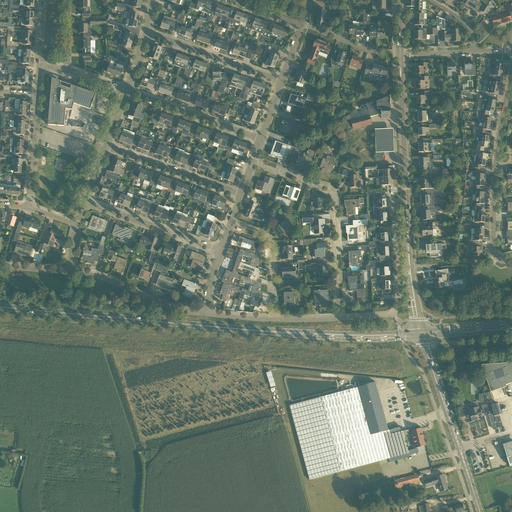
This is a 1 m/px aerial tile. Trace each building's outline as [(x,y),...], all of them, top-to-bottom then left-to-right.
[(87,12),(87,8),(87,0),(80,0),(80,8),(83,8),(83,12),(82,12),(82,17),(90,17),(90,12),(87,12)] [(132,7),(135,8),(140,8),(141,1),(133,0),(129,0),(128,6),(132,7)] [(202,12),(206,0),(204,0),(198,0),(195,9),(202,12)] [(206,0),(202,12),(208,14),(212,3),(206,0)] [(406,0),(406,7),(415,7),(414,10),(421,11),(421,10),(422,10),(422,0),(406,0)] [(467,0),(465,4),(476,11),(480,5),(475,1),(475,0),(467,0)] [(379,13),(379,9),(385,9),(385,1),(377,1),(377,6),(372,6),(372,13),(377,13),(379,13)] [(221,15),(224,7),(218,5),(214,16),(217,17),(217,16),(220,17),(221,15)] [(489,8),(485,5),(481,11),(485,14),(489,8)] [(224,7),(221,15),(225,16),(224,20),(226,21),(230,9),(224,7)] [(318,27),(320,28),(321,27),(322,26),(322,25),(323,23),(325,23),(326,12),(323,11),(324,9),(321,8),(321,11),(318,11),(316,22),(318,22),(317,25),(318,26),(318,27)] [(421,10),(421,11),(421,14),(414,14),(414,16),(413,16),(413,19),(413,20),(426,20),(426,11),(422,10),(421,10)] [(235,23),(239,25),(243,14),(237,12),(232,23),(235,24),(235,23)] [(127,19),(137,22),(139,15),(131,13),(128,13),(126,19),(127,19)] [(366,30),(367,13),(363,13),(363,22),(356,22),(356,27),(355,34),(355,36),(363,36),(363,29),(366,29),(366,30)] [(376,37),(377,37),(377,26),(377,25),(373,25),(373,23),(370,23),(370,13),(367,13),(366,30),(369,30),(369,37),(376,37)] [(509,13),(500,16),(492,18),(494,25),(511,20),(509,13)] [(249,16),(243,14),(239,25),(242,26),(245,27),(249,16)] [(170,18),(167,17),(164,16),(160,27),(166,30),(170,18)] [(437,31),(445,30),(445,24),(445,21),(444,21),(444,20),(436,16),(437,24),(437,28),(437,31)] [(171,18),(170,18),(166,30),(172,32),(177,20),(171,18)] [(251,29),(254,30),(257,32),(261,21),(255,18),(251,29)] [(125,25),(129,26),(136,28),(137,22),(127,19),(125,25)] [(115,22),(106,20),(106,24),(114,26),(122,28),(123,25),(115,23),(115,22)] [(421,28),(428,28),(428,25),(426,25),(426,20),(413,20),(413,23),(414,23),(414,25),(421,25),(421,28)] [(257,32),(260,33),(263,34),(267,23),(261,21),(257,32)] [(178,34),(184,36),(187,28),(184,27),(185,24),(182,23),(178,34)] [(90,33),(90,25),(90,24),(85,24),(80,24),(80,33),(83,33),(83,37),(90,37),(90,36),(91,36),(91,33),(90,33)] [(271,33),(278,35),(281,28),(274,25),(271,33)] [(187,28),(184,36),(190,38),(194,27),(192,26),(190,30),(187,28)] [(386,26),(377,26),(377,37),(376,37),(376,39),(384,39),(384,31),(386,31),(386,26)] [(278,35),(277,38),(276,39),(283,41),(284,38),(287,30),(281,28),(278,35)] [(421,28),(417,28),(417,31),(414,31),(414,40),(421,40),(426,40),(426,35),(437,35),(437,31),(437,28),(428,28),(421,28)] [(196,40),(202,43),(205,35),(207,31),(200,29),(196,40)] [(459,34),(459,30),(451,30),(451,33),(446,33),(446,32),(441,32),(442,42),(447,41),(451,40),(451,42),(460,41),(460,38),(461,38),(460,34),(459,34)] [(123,32),(121,31),(121,32),(119,38),(124,39),(132,42),(134,35),(126,32),(126,33),(123,32)] [(205,35),(202,43),(208,45),(212,34),(210,33),(209,36),(205,35)] [(214,47),(220,49),(223,41),(224,38),(218,36),(214,47)] [(90,53),(90,37),(83,37),(83,41),(80,41),(80,49),(83,49),(83,53),(83,57),(88,57),(90,57),(90,53)] [(130,48),(132,42),(124,39),(123,42),(120,41),(119,45),(130,48)] [(223,41),(220,49),(226,51),(230,40),(228,39),(226,43),(223,41)] [(307,63),(311,65),(314,66),(318,55),(326,58),(327,55),(331,47),(327,45),(327,44),(326,43),(327,42),(323,41),(323,42),(316,39),(312,47),(313,48),(309,57),(309,56),(307,63)] [(238,56),(241,48),(238,46),(239,43),(236,42),(232,53),(238,56)] [(154,45),(151,51),(163,55),(165,49),(154,45)] [(241,48),(238,56),(244,58),(248,47),(246,46),(245,49),(241,48)] [(160,61),(161,59),(163,55),(151,51),(149,57),(160,61)] [(331,60),(331,65),(332,65),(336,66),(337,63),(342,65),(346,54),(346,53),(342,51),(342,52),(342,53),(339,52),(337,57),(333,55),(333,54),(333,53),(331,60)] [(267,59),(276,62),(278,56),(267,52),(265,58),(267,59)] [(173,65),(179,67),(183,56),(177,54),(173,65)] [(183,56),(179,67),(185,69),(190,58),(183,56)] [(352,56),(351,61),(349,66),(360,70),(363,61),(359,60),(360,59),(352,56)] [(274,68),(276,62),(267,59),(266,62),(264,61),(262,67),(266,68),(267,66),(274,68)] [(195,69),(198,70),(201,62),(195,60),(191,71),(194,72),(195,69)] [(490,68),(490,69),(503,71),(502,71),(504,65),(499,64),(500,62),(492,60),(491,64),(490,68)] [(468,75),(472,75),(476,75),(475,65),(471,65),(471,61),(464,61),(464,70),(468,70),(468,75)] [(113,75),(117,64),(114,62),(113,66),(109,65),(107,72),(113,75)] [(208,65),(201,62),(198,70),(202,71),(201,75),(203,76),(208,65)] [(449,64),(449,63),(449,62),(447,62),(447,64),(446,64),(447,76),(451,76),(451,71),(455,71),(455,63),(450,63),(450,64),(449,64)] [(427,63),(420,63),(420,67),(414,67),(415,75),(423,74),(423,70),(427,70),(427,63)] [(117,64),(113,75),(120,77),(122,70),(123,66),(117,64)] [(383,68),(383,67),(373,65),(373,67),(366,66),(364,75),(372,77),(372,75),(380,77),(381,77),(386,78),(385,79),(386,79),(388,69),(383,68)] [(294,82),(297,83),(296,87),(302,89),(305,80),(309,69),(303,67),(302,71),(298,70),(295,77),(296,78),(294,82)] [(212,69),(213,81),(221,81),(220,69),(212,69)] [(503,71),(490,69),(489,75),(488,78),(496,79),(497,76),(501,77),(502,71),(503,72),(503,71)] [(140,86),(146,88),(149,80),(146,79),(146,77),(147,75),(144,74),(140,86)] [(234,74),(231,83),(230,85),(233,86),(236,88),(240,76),(234,74)] [(242,90),(242,91),(241,93),(242,93),(239,99),(242,100),(245,94),(247,88),(243,87),(246,79),(240,76),(236,88),(239,89),(242,90)] [(422,89),(422,92),(425,92),(424,89),(425,89),(424,86),(428,86),(428,77),(420,77),(420,81),(415,82),(416,90),(422,89)] [(70,89),(60,86),(60,82),(61,81),(51,78),(48,125),(48,123),(49,123),(49,125),(56,125),(56,124),(58,124),(57,126),(64,126),(65,109),(72,110),(73,103),(89,109),(90,110),(92,103),(90,103),(91,101),(93,102),(95,96),(93,95),(94,94),(95,94),(71,85),(71,86),(70,89)] [(152,81),(149,80),(146,88),(152,90),(157,79),(154,78),(152,81)] [(500,83),(496,82),(496,79),(488,78),(487,87),(499,89),(500,83)] [(164,94),(167,87),(167,86),(168,83),(162,81),(158,92),(164,94)] [(253,81),(250,89),(249,92),(255,95),(259,83),(253,81)] [(255,95),(259,96),(262,97),(266,86),(259,83),(255,95)] [(167,87),(164,94),(170,97),(175,85),(172,84),(170,88),(167,87)] [(176,99),(182,101),(185,93),(182,92),(183,88),(180,87),(176,99)] [(485,92),(485,96),(492,97),(493,94),(497,95),(498,89),(499,89),(487,87),(485,92)] [(192,92),(190,91),(186,90),(185,93),(182,101),(188,103),(192,92)] [(429,92),(425,92),(422,92),(422,96),(416,97),(416,105),(424,104),(424,100),(429,100),(429,92)] [(200,107),(203,100),(199,98),(201,95),(198,94),(194,105),(200,107)] [(288,104),(293,106),(292,107),(301,111),(305,99),(302,98),(301,99),(291,95),(288,104)] [(390,116),(389,96),(366,105),(367,108),(361,110),(362,111),(350,115),(341,117),(345,132),(352,130),(372,125),(370,117),(381,114),(381,118),(386,118),(386,117),(390,116)] [(492,100),(492,97),(485,96),(484,96),(483,100),(478,99),(477,103),(483,104),(483,105),(495,107),(496,101),(492,100)] [(203,100),(200,107),(206,110),(211,98),(208,97),(206,101),(203,100)] [(19,109),(26,109),(27,102),(25,102),(25,100),(20,99),(20,100),(16,99),(15,108),(19,109)] [(221,106),(218,105),(219,101),(216,100),(212,112),(218,114),(221,106)] [(349,104),(352,112),(360,108),(359,106),(353,102),(349,104)] [(133,103),(131,109),(140,113),(142,107),(133,103)] [(221,106),(218,114),(224,116),(228,105),(222,103),(221,106)] [(476,113),(481,114),(488,115),(489,112),(494,113),(495,107),(483,105),(482,109),(477,108),(476,113)] [(258,112),(250,109),(247,108),(246,111),(245,115),(248,116),(256,119),(258,112)] [(132,120),(139,123),(140,119),(141,119),(143,114),(140,113),(131,109),(128,115),(133,117),(132,120)] [(426,112),(417,112),(417,122),(429,122),(429,123),(431,122),(432,122),(433,120),(432,120),(432,119),(430,118),(429,114),(429,112),(427,112),(426,112)] [(164,125),(167,116),(162,114),(160,118),(157,117),(154,124),(157,125),(157,126),(163,128),(164,125)] [(488,115),(481,114),(480,120),(483,120),(482,123),(492,125),(492,119),(488,118),(488,115)] [(169,129),(172,130),(175,123),(172,122),(173,118),(167,116),(164,125),(170,127),(169,129)] [(254,125),(256,119),(248,116),(247,119),(244,118),(243,121),(254,125)] [(283,123),(282,123),(281,123),(279,130),(280,128),(288,131),(287,132),(295,135),(299,123),(294,122),(294,123),(283,119),(285,120),(283,123)] [(178,125),(175,123),(172,130),(176,132),(177,130),(182,132),(186,122),(180,120),(178,125)] [(187,136),(191,137),(193,130),(190,129),(191,125),(186,122),(182,132),(188,134),(187,136)] [(491,131),(492,125),(482,123),(482,127),(479,126),(478,132),(486,133),(486,130),(491,131)] [(25,128),(16,127),(15,131),(13,130),(13,137),(20,137),(20,135),(24,135),(25,128)] [(195,136),(201,138),(204,129),(198,127),(197,131),(193,130),(191,137),(194,138),(195,136)] [(425,128),(418,128),(418,136),(426,135),(425,128)] [(123,129),(121,136),(119,141),(125,143),(129,131),(123,129)] [(210,131),(204,129),(201,138),(206,140),(205,142),(209,144),(212,137),(211,137),(208,135),(210,131)] [(136,142),(138,135),(139,131),(137,130),(136,134),(130,132),(129,131),(125,143),(131,145),(132,141),(136,142)] [(374,131),(376,155),(394,154),(393,130),(374,131)] [(476,141),(477,141),(489,143),(490,137),(485,136),(486,133),(478,132),(477,138),(476,141)] [(212,137),(209,144),(213,145),(214,143),(219,145),(218,148),(222,136),(217,134),(216,135),(213,133),(211,137),(212,137)] [(143,150),(146,141),(141,139),(142,137),(138,135),(136,142),(139,143),(137,147),(143,150)] [(228,138),(222,136),(218,148),(223,150),(224,149),(228,150),(230,143),(227,142),(228,138)] [(24,147),(24,144),(23,144),(24,140),(19,140),(20,137),(13,137),(12,147),(13,147),(23,147),(24,147)] [(157,142),(153,141),(153,139),(148,138),(147,141),(146,141),(143,150),(149,152),(151,147),(154,149),(157,142)] [(232,149),(237,151),(241,142),(235,140),(233,145),(230,143),(228,150),(231,152),(232,149)] [(273,147),(271,152),(270,155),(274,157),(279,158),(282,160),(283,158),(287,146),(275,141),(274,145),(274,147),(273,147)] [(477,141),(476,150),(483,151),(484,148),(489,149),(489,143),(477,141)] [(157,142),(154,149),(157,150),(156,154),(162,156),(165,147),(159,145),(160,143),(157,142)] [(246,144),(241,142),(237,151),(243,153),(242,155),(246,157),(249,150),(245,149),(246,144)] [(427,143),(418,144),(419,152),(431,152),(431,147),(430,147),(430,143),(427,143)] [(172,155),(175,149),(171,147),(165,145),(165,147),(162,156),(167,158),(169,154),(172,155)] [(23,151),(24,151),(24,148),(23,147),(13,147),(12,156),(19,157),(20,154),(23,154),(23,151)] [(174,161),(180,163),(183,154),(178,152),(178,150),(175,149),(172,155),(176,157),(174,161)] [(308,150),(307,154),(304,153),(302,158),(298,157),(295,164),(300,166),(303,167),(308,169),(311,161),(310,161),(312,156),(313,157),(315,152),(308,150)] [(476,150),(475,156),(474,156),(474,159),(487,160),(488,154),(483,154),(483,151),(476,150)] [(385,160),(384,152),(375,152),(376,160),(385,160)] [(187,161),(191,162),(193,155),(189,154),(188,156),(183,154),(180,163),(186,165),(187,161)] [(198,170),(201,161),(196,159),(197,157),(193,155),(191,162),(194,163),(193,168),(198,170)] [(330,177),(334,165),(336,159),(327,156),(326,160),(323,159),(320,167),(323,169),(322,172),(321,174),(330,177)] [(418,162),(419,164),(420,171),(429,170),(428,158),(419,158),(419,162),(418,162)] [(110,165),(120,168),(122,162),(113,159),(110,165)] [(474,168),(474,171),(480,171),(480,169),(481,169),(481,166),(486,166),(487,160),(474,159),(474,162),(474,168)] [(201,161),(198,170),(204,172),(206,167),(209,169),(211,162),(208,161),(207,163),(201,161)] [(225,173),(235,176),(237,170),(232,168),(233,165),(227,163),(225,166),(228,167),(225,173)] [(112,176),(119,179),(120,175),(118,174),(120,168),(110,165),(108,171),(113,173),(112,176)] [(392,169),(383,170),(382,165),(376,166),(376,165),(364,166),(365,170),(376,169),(376,170),(378,170),(378,178),(392,177),(392,169)] [(144,180),(147,171),(141,169),(140,174),(136,172),(134,179),(137,181),(138,178),(144,180)] [(344,170),(343,171),(342,175),(351,178),(351,182),(348,183),(349,187),(358,187),(358,175),(351,176),(352,173),(347,171),(344,170)] [(147,171),(144,180),(149,182),(148,184),(152,186),(155,179),(151,178),(153,174),(147,171)] [(475,177),(475,180),(485,180),(485,174),(480,174),(480,171),(474,171),(473,171),(473,177),(475,177)] [(223,179),(233,182),(235,176),(225,173),(223,179)] [(155,179),(152,186),(156,187),(157,185),(162,187),(165,178),(160,176),(158,180),(155,179)] [(269,194),(272,186),(274,180),(266,177),(263,183),(258,181),(255,189),(254,192),(261,194),(262,191),(269,194)] [(393,185),(392,177),(378,178),(379,186),(393,185)] [(165,178),(162,187),(168,189),(167,191),(171,193),(173,186),(170,185),(171,180),(165,178)] [(427,192),(438,192),(441,191),(441,187),(433,187),(432,180),(420,180),(420,189),(425,189),(425,192),(427,192)] [(485,186),(485,180),(475,180),(475,183),(472,183),(472,189),(480,189),(480,186),(485,186)] [(181,194),(184,185),(178,183),(176,187),(173,186),(171,193),(173,194),(174,194),(179,196),(181,194)] [(189,199),(191,192),(188,191),(190,187),(184,185),(181,194),(186,196),(185,198),(189,199)] [(99,187),(97,191),(97,192),(100,193),(99,196),(105,199),(108,190),(109,187),(106,186),(105,189),(99,187)] [(291,188),(286,186),(282,196),(296,201),(300,189),(300,190),(296,189),(296,188),(294,187),(293,190),(291,189),(291,187),(291,188)] [(115,197),(118,191),(114,189),(113,192),(108,190),(105,199),(111,201),(112,196),(115,197)] [(199,200),(202,191),(196,189),(195,194),(191,192),(189,199),(193,201),(194,198),(199,200)] [(472,195),(472,198),(485,198),(485,192),(480,192),(480,189),(472,189),(472,195)] [(122,192),(118,191),(115,197),(119,199),(117,203),(123,205),(126,196),(121,194),(122,192)] [(203,204),(207,206),(210,199),(207,198),(208,193),(208,192),(205,191),(205,192),(202,191),(199,200),(198,202),(204,204),(203,204)] [(438,192),(427,192),(427,196),(420,196),(421,204),(429,204),(429,199),(438,198),(438,192)] [(373,208),(373,211),(380,211),(381,211),(382,211),(381,208),(386,207),(386,199),(385,199),(385,195),(385,193),(381,194),(381,196),(380,196),(380,200),(377,200),(373,200),(373,208)] [(316,209),(324,209),(323,198),(316,198),(316,195),(310,195),(311,202),(315,202),(316,209)] [(134,204),(136,197),(133,196),(132,199),(126,196),(123,205),(129,207),(130,203),(134,204)] [(210,199),(207,206),(206,209),(210,211),(211,208),(216,210),(217,207),(221,198),(215,196),(213,200),(210,199)] [(136,197),(134,204),(137,205),(136,210),(141,212),(145,203),(139,201),(140,199),(136,197)] [(217,207),(223,209),(225,204),(226,200),(221,198),(217,207)] [(346,215),(347,215),(355,215),(355,208),(360,208),(360,204),(363,204),(363,198),(359,198),(359,200),(344,201),(344,205),(347,205),(347,207),(346,207),(347,208),(346,208),(346,213),(346,215)] [(472,207),(477,207),(479,207),(479,204),(484,204),(485,198),(472,198),(472,201),(472,207)] [(146,200),(145,203),(141,212),(147,214),(149,210),(152,211),(155,204),(151,203),(151,202),(146,200)] [(257,205),(250,202),(245,216),(251,219),(252,218),(254,219),(259,221),(262,213),(255,211),(257,205)] [(155,204),(152,211),(155,212),(154,216),(160,218),(163,210),(157,208),(158,205),(155,204)] [(421,211),(421,220),(430,220),(430,214),(435,214),(435,207),(427,207),(427,211),(421,211)] [(477,210),(477,207),(472,207),(469,207),(469,211),(471,211),(471,216),(484,217),(484,211),(477,210)] [(163,210),(160,218),(165,221),(167,216),(170,217),(173,211),(169,209),(168,212),(163,210)] [(173,211),(170,217),(174,219),(172,223),(178,225),(181,216),(176,214),(177,212),(173,211)] [(373,214),(374,214),(374,222),(378,222),(387,221),(386,213),(380,214),(380,211),(373,211),(373,214)] [(310,227),(314,227),(314,234),(323,233),(323,228),(323,227),(322,224),(325,224),(324,220),(313,220),(313,215),(302,216),(302,224),(310,223),(310,227)] [(181,216),(178,225),(184,227),(185,223),(189,224),(191,217),(187,216),(187,218),(181,216)] [(469,222),(469,225),(477,226),(477,222),(484,223),(484,220),(485,220),(485,218),(484,217),(471,216),(470,216),(470,222),(469,222)] [(92,229),(96,230),(102,232),(106,221),(100,218),(99,220),(91,217),(88,227),(92,229)] [(19,222),(15,233),(19,235),(22,226),(23,226),(23,227),(29,229),(29,230),(36,233),(41,221),(30,218),(29,219),(26,218),(24,223),(19,222)] [(213,220),(206,218),(205,222),(207,223),(205,228),(215,232),(217,226),(212,224),(213,220)] [(276,228),(281,235),(290,229),(284,221),(276,228)] [(422,236),(433,236),(436,235),(436,230),(435,222),(428,223),(428,227),(422,227),(422,236)] [(114,236),(121,238),(119,241),(127,244),(129,238),(132,230),(126,228),(126,230),(124,230),(124,229),(118,227),(119,226),(115,225),(112,235),(114,236)] [(359,230),(358,225),(346,226),(346,231),(347,231),(348,241),(357,240),(356,234),(357,233),(357,230),(359,230)] [(472,235),(484,235),(484,229),(477,229),(477,226),(469,225),(469,229),(471,229),(471,235),(472,235)] [(63,242),(63,241),(64,238),(61,237),(63,233),(56,230),(57,229),(52,228),(51,232),(47,231),(45,237),(43,244),(43,245),(38,244),(35,252),(41,253),(42,250),(43,250),(44,250),(46,245),(48,245),(53,247),(55,239),(60,240),(60,241),(63,242)] [(213,238),(215,232),(205,228),(203,234),(213,238)] [(380,238),(376,238),(373,238),(373,242),(369,242),(369,245),(371,245),(373,245),(376,245),(382,245),(382,242),(388,241),(387,233),(380,234),(380,238)] [(468,240),(467,244),(475,244),(475,241),(482,241),(482,235),(484,235),(472,235),(472,240),(468,240)] [(149,246),(148,250),(152,251),(157,239),(152,237),(151,240),(149,239),(142,236),(139,244),(146,247),(147,246),(149,246)] [(246,248),(245,251),(255,255),(259,244),(239,237),(237,243),(241,244),(240,246),(246,248)] [(32,247),(22,243),(18,242),(14,251),(19,253),(19,254),(28,257),(32,247)] [(83,254),(83,258),(82,262),(86,263),(88,263),(90,263),(90,261),(97,262),(99,254),(102,255),(104,244),(100,243),(99,246),(98,249),(91,248),(90,255),(83,254)] [(317,244),(316,244),(316,245),(317,250),(315,250),(315,257),(324,257),(324,252),(325,252),(324,250),(326,250),(326,243),(317,244)] [(162,254),(169,257),(176,260),(181,248),(175,245),(174,247),(166,244),(162,254)] [(438,253),(442,252),(442,248),(446,248),(446,244),(422,245),(423,250),(426,249),(426,253),(430,253),(430,257),(438,257),(438,253)] [(475,244),(467,244),(464,244),(464,247),(467,247),(469,252),(469,253),(473,253),(473,256),(479,256),(480,253),(482,253),(482,247),(475,247),(475,244)] [(382,248),(382,245),(376,245),(377,252),(377,257),(379,257),(379,261),(386,260),(385,256),(389,256),(388,247),(382,248)] [(294,246),(292,246),(282,246),(283,246),(283,251),(282,251),(282,252),(283,252),(283,255),(281,255),(281,260),(292,259),(292,254),(295,254),(294,246)] [(109,250),(108,255),(106,259),(107,259),(116,262),(115,264),(116,264),(114,270),(112,269),(116,271),(117,272),(117,271),(121,273),(124,267),(127,260),(115,256),(116,252),(109,250)] [(255,255),(245,251),(240,250),(236,261),(240,263),(242,257),(242,256),(252,259),(250,266),(256,268),(260,257),(255,255)] [(349,263),(349,267),(355,266),(355,265),(359,265),(358,257),(361,257),(361,251),(348,251),(348,256),(349,256),(349,263)] [(201,271),(203,264),(202,263),(203,261),(204,261),(206,257),(195,253),(195,254),(192,252),(189,259),(196,261),(193,268),(201,271)] [(223,282),(231,285),(232,282),(229,281),(230,277),(240,280),(241,276),(238,275),(236,274),(238,269),(240,263),(236,261),(232,272),(226,270),(221,282),(223,282)] [(240,263),(238,269),(240,270),(242,270),(242,268),(252,272),(250,279),(256,281),(260,270),(256,268),(250,266),(240,263)] [(377,276),(377,277),(377,279),(387,278),(387,275),(390,275),(389,272),(390,272),(390,268),(390,267),(389,266),(385,267),(385,268),(381,268),(379,268),(380,276),(377,276)] [(135,273),(134,273),(132,277),(138,279),(139,276),(141,277),(147,280),(150,273),(145,271),(146,269),(142,267),(142,269),(138,267),(135,273)] [(318,267),(318,275),(313,276),(313,282),(319,282),(319,280),(327,280),(327,279),(328,279),(327,275),(326,267),(318,267)] [(295,278),(295,269),(282,269),(282,276),(282,277),(282,278),(295,278)] [(436,276),(437,276),(437,279),(433,280),(435,288),(444,287),(443,282),(447,281),(446,275),(442,275),(441,270),(435,271),(436,276)] [(161,271),(156,285),(162,287),(161,288),(170,291),(173,283),(166,280),(168,274),(161,271)] [(253,285),(250,292),(257,294),(261,283),(256,281),(250,279),(241,276),(240,280),(239,283),(243,284),(244,282),(253,285)] [(349,286),(349,291),(356,291),(357,297),(365,296),(363,276),(360,276),(360,285),(356,285),(356,280),(356,276),(347,276),(347,277),(348,277),(349,284),(350,284),(350,286),(349,286)] [(372,283),(377,282),(377,286),(381,285),(381,290),(381,292),(382,292),(383,293),(384,293),(385,293),(386,293),(387,293),(388,292),(389,292),(389,289),(389,285),(390,285),(390,281),(387,281),(387,278),(377,279),(372,279),(372,283)] [(186,288),(183,296),(192,299),(194,292),(193,291),(194,289),(197,290),(199,285),(186,280),(185,280),(182,287),(186,288)] [(232,290),(240,293),(242,289),(231,285),(223,282),(219,294),(223,295),(221,300),(226,302),(228,297),(227,296),(228,294),(229,289),(232,290)] [(329,304),(328,287),(328,292),(319,292),(319,290),(318,290),(318,291),(313,291),(314,306),(319,306),(320,306),(320,302),(329,302),(329,304)] [(240,293),(237,300),(235,305),(240,307),(242,302),(244,295),(254,299),(254,301),(252,300),(250,305),(259,308),(263,296),(257,294),(250,292),(242,289),(240,293)] [(293,292),(283,293),(284,308),(294,307),(294,306),(292,306),(291,300),(294,299),(293,292)] [(511,362),(482,365),(491,392),(492,392),(491,392),(491,390),(511,382),(511,362)] [(269,387),(274,385),(270,370),(265,372),(269,387)] [(357,387),(289,406),(309,480),(390,458),(408,453),(402,431),(390,434),(389,430),(388,430),(389,429),(390,428),(389,425),(388,424),(386,424),(375,382),(357,387)] [(488,413),(489,415),(494,429),(498,428),(503,426),(499,415),(501,415),(498,403),(492,405),(491,403),(487,404),(488,405),(490,412),(488,413)] [(482,408),(484,415),(485,416),(489,415),(488,413),(490,412),(488,405),(488,407),(482,408)] [(469,410),(466,411),(467,413),(466,413),(468,419),(470,418),(471,418),(472,421),(473,421),(479,419),(479,417),(483,416),(481,409),(479,409),(479,407),(473,409),(473,407),(471,407),(469,408),(468,409),(469,410)] [(411,436),(412,436),(416,448),(424,445),(422,437),(423,437),(421,428),(410,431),(411,436)] [(418,474),(415,475),(396,480),(398,488),(417,483),(420,482),(418,474)] [(441,492),(449,489),(447,489),(445,482),(446,482),(444,475),(436,478),(441,492)] [(427,487),(434,485),(432,479),(424,481),(427,487)] [(422,504),(423,505),(419,506),(419,511),(429,511),(428,503),(422,504)]
